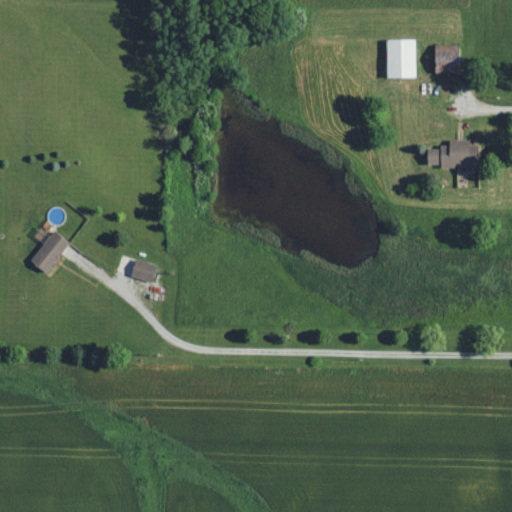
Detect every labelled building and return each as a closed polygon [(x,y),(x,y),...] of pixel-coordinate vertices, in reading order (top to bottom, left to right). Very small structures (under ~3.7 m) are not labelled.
[(419,78),(418,40),(389,40),(390,79),(419,78)] [(463,73),(463,56),(462,56),(462,46),(438,46),(439,74),(463,73)] [(478,167),(477,140),(452,140),(452,148),(430,148),(431,168),(478,167)] [(49,273),(73,244),(57,231),(33,261),(49,273)] [(134,277),(155,281),(158,265),(137,261),(134,277)]
